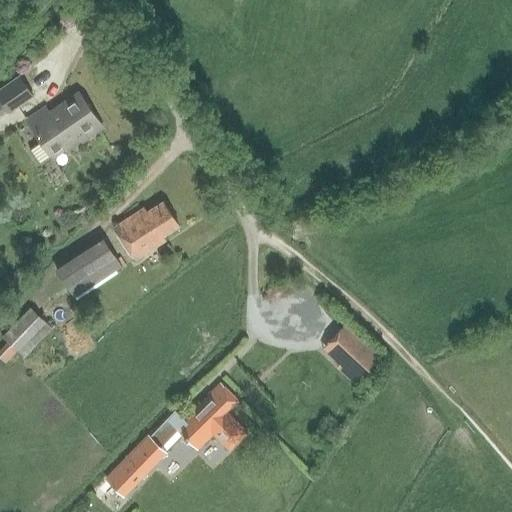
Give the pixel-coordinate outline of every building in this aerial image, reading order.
[(20,74),(0,87),(0,95),(11,111),(35,95),(20,74)] [(49,115),(44,107),(25,120),(50,155),(77,136),(81,142),(102,127),(79,95),(49,115)] [(146,212),(144,207),(112,228),(133,260),(165,240),(162,235),(178,225),(162,201),(146,212)] [(123,269),(103,239),(55,270),(75,300),(123,269)] [(8,341),(0,349),(0,358),(5,364),(18,352),(24,358),(52,328),(31,308),(3,337),(8,341)] [(364,343),(341,367),(358,383),(380,359),(364,343)] [(148,436),(147,434),(104,476),(121,494),(164,452),(159,447),(177,429),(196,449),(212,433),(228,450),(245,433),(224,411),(236,400),(220,383),(207,396),(205,395),(188,412),(182,418),(174,410),(148,436)]
